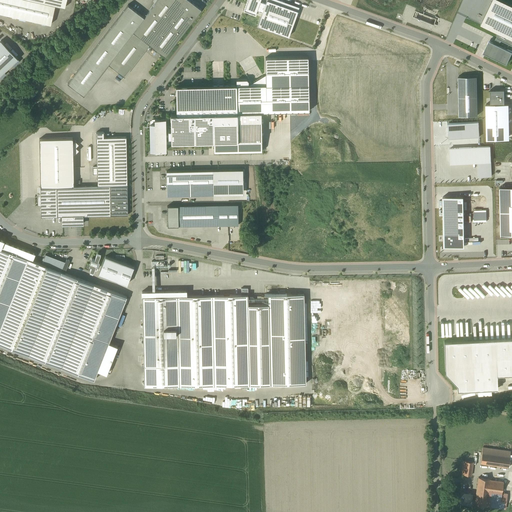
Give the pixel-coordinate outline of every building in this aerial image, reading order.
[(0,0),(0,13),(54,26),(59,5),(66,7),(67,0),(0,0)] [(157,0),(145,17),(109,64),(125,77),(150,45),(165,57),(202,10),(189,0),(157,0)] [(247,0),(244,11),(255,16),(257,11),(262,13),(265,4),(260,2),(260,0),(247,0)] [(266,0),(265,4),(262,13),(257,27),(288,38),(298,12),(266,0)] [(511,4),(502,0),(493,0),(482,24),(499,33),(497,37),(511,44),(511,4)] [(109,64),(145,17),(129,5),(68,84),(84,96),(109,64)] [(433,16),(430,24),(435,26),(438,18),(433,16)] [(1,40),(0,41),(0,77),(19,61),(1,40)] [(511,50),(489,40),(483,52),(507,63),(511,53),(511,50)] [(239,138),(263,138),(262,111),(311,110),(310,55),(267,56),(267,75),(252,84),(238,84),(239,109),(239,138)] [(461,76),(458,76),(458,82),(457,82),(457,88),(458,88),(459,116),(478,115),(477,76),(461,76)] [(177,85),(178,111),(239,109),(238,84),(177,85)] [(491,104),(486,104),(487,140),(505,139),(505,104),(504,89),(490,90),(491,104)] [(178,111),(173,111),(173,127),(170,127),(170,131),(171,133),(171,134),(173,134),(173,139),(173,140),(176,139),(214,138),(239,138),(239,109),(178,111)] [(168,116),(157,116),(157,117),(157,121),(158,149),(168,148),(168,142),(168,139),(168,133),(171,133),(170,131),(168,131),(168,116)] [(104,132),(96,132),(97,167),(93,168),(93,174),(97,174),(97,186),(74,186),(42,187),(42,217),(62,217),(63,225),(83,224),(82,216),(128,215),(126,137),(104,137),(104,132)] [(42,187),(74,186),(73,138),(41,139),(42,187)] [(214,138),(215,153),(263,152),(263,138),(239,138),(214,138)] [(450,147),(450,163),(480,162),(481,177),(491,176),(490,161),(490,146),(450,147)] [(212,171),(166,173),(167,197),(213,195),(212,171)] [(511,186),(500,187),(501,235),(511,234),(511,186)] [(463,196),(443,197),(444,246),(465,246),(463,196)] [(218,207),(178,208),(178,228),(218,227),(218,207)] [(178,208),(167,208),(167,228),(178,228),(178,208)] [(13,246),(3,242),(1,248),(11,252),(13,246)] [(0,247),(0,345),(94,382),(127,298),(11,253),(11,252),(1,248),(0,247)] [(97,253),(94,260),(92,259),(89,266),(92,267),(90,271),(94,272),(101,255),(97,253)] [(134,269),(105,258),(98,276),(127,287),(134,269)] [(466,300),(470,295),(461,286),(456,290),(466,300)] [(142,293),(144,389),(250,387),(247,305),(248,297),(187,298),(187,292),(142,293)] [(247,305),(250,387),(306,385),(303,294),(267,295),(268,304),(247,305)] [(511,338),(443,341),(445,373),(456,384),(457,389),(495,387),(494,373),(511,372),(511,338)] [(230,409),(231,406),(244,408),(245,402),(212,398),(211,407),(230,409)] [(511,451),(483,447),(481,463),(508,467),(511,451)] [(473,462),(463,461),(461,474),(471,476),(473,462)] [(490,479),(479,478),(476,495),(472,494),(472,499),(476,500),(475,505),(487,506),(489,492),(502,493),(503,481),(490,480),(490,479)] [(472,494),(460,492),(459,502),(471,504),(472,499),(472,494)] [(502,493),(489,492),(487,506),(506,509),(508,494),(502,493)]
